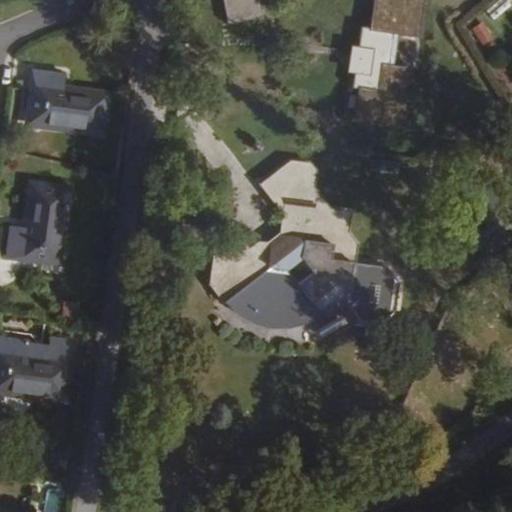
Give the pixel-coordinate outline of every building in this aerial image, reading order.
[(362,28),(351,122),(406,128),(413,68),(396,66),(400,36),(425,39),(429,0),(375,0),(372,29),(362,28)] [(34,72),(26,127),(102,137),(108,92),(66,87),(67,76),(34,72)] [(250,255),(251,289),(255,294),(263,303),(272,310),(278,314),(286,317),(297,321),(316,324),(320,324),(335,321),(346,318),(356,313),(363,308),(372,300),(377,295),(398,294),(411,305),(433,304),(449,289),(444,251),(430,240),(400,242),(399,228),(388,218),(387,192),(364,194),(346,180),(346,160),(297,163),(299,197),(311,208),(312,228),(301,238),(271,240),(260,254),(250,255)] [(5,258),(61,265),(71,190),(27,184),(21,226),(10,224),(5,258)] [(495,205),(468,224),(474,232),(477,231),(489,223),(494,229),(506,220),(495,205)] [(0,337),(0,395),(65,404),(67,404),(76,340),(33,334),(29,366),(24,365),(27,341),(0,337)]
